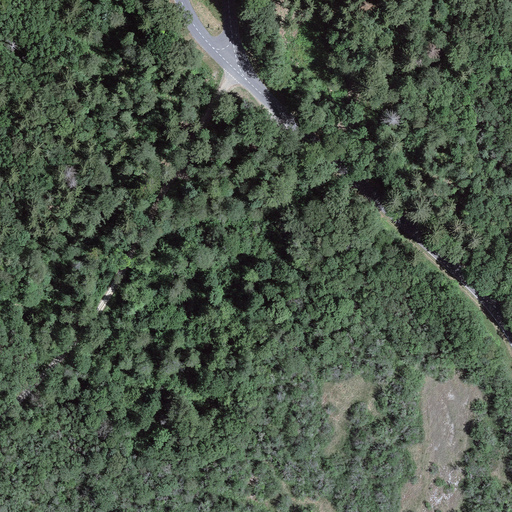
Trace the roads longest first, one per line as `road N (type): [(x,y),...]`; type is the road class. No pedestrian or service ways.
road 1 (track): [(239,75),(198,129),(116,286),(0,420)]
road 2 (tertiary): [(239,75),(474,287),(511,333)]
road 3 (track): [(341,167),(362,0)]
